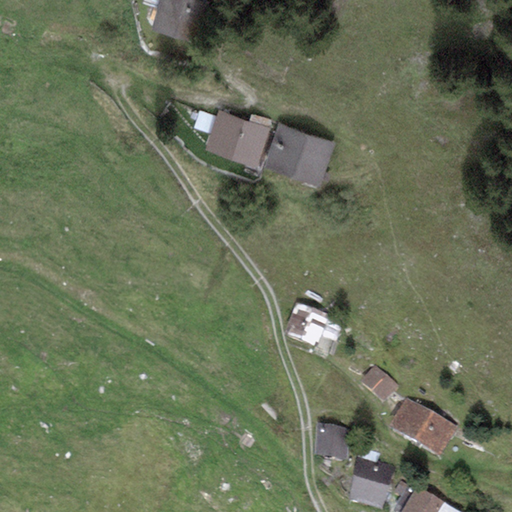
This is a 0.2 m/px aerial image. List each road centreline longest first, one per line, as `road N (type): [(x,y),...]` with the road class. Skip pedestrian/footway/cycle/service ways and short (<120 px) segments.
road 1 (track): [(311,489),(305,420),(271,298),(112,78)]
road 2 (track): [(112,78),(131,75),(164,91),(246,105),(255,95),(217,58),(238,0)]
